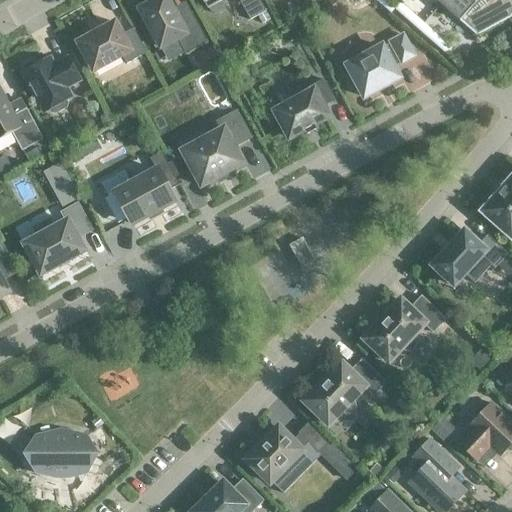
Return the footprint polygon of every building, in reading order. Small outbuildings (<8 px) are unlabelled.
[(153,34),(150,35),(149,36),(156,49),(160,46),(161,48),(177,39),(186,55),(208,43),(191,13),(178,20),(167,0),(157,0),(140,10),(153,34)] [(202,0),(202,1),(204,3),(207,9),(209,8),(211,12),(215,14),(219,14),(223,12),(225,9),(225,4),(223,1),(224,0),(238,0),(250,20),(266,12),(259,0),(202,0)] [(396,8),(386,0),(374,0),(391,14),(395,10),(396,8)] [(511,17),(511,0),(445,0),(441,5),(477,36),(511,17)] [(400,3),(396,8),(395,10),(419,31),(424,25),(400,3)] [(271,20),(266,12),(258,16),(263,24),(271,20)] [(78,43),(94,71),(122,56),(127,65),(147,54),(133,29),(122,35),(115,23),(101,31),(102,32),(93,37),(92,35),(78,43)] [(453,50),(424,25),(419,31),(445,54),(453,50)] [(391,44),(389,45),(383,48),(382,47),(358,60),(357,59),(352,57),(343,62),(341,68),(351,87),(357,84),(364,98),(378,91),(377,90),(386,85),(386,86),(399,79),(393,68),(402,63),(402,64),(415,57),(403,36),(390,43),(391,44)] [(221,57),(214,45),(204,51),(210,62),(221,57)] [(44,113),(50,110),(52,112),(55,114),(66,108),(67,104),(66,101),(72,98),(67,88),(81,81),(68,58),(49,68),(45,61),(35,67),(34,65),(31,64),(25,67),(24,70),(25,72),(22,74),(44,113)] [(213,69),(193,80),(216,122),(236,111),(213,69)] [(297,95),(298,96),(299,99),(275,112),(290,139),(304,131),(306,135),(317,129),(315,125),(329,117),(323,107),(335,100),(324,80),(297,95)] [(0,139),(12,133),(22,151),(43,140),(26,109),(14,116),(0,89),(0,139)] [(206,128),(209,134),(210,137),(182,152),(201,187),(244,164),(235,148),(252,139),(237,110),(206,128)] [(79,145),(66,152),(72,164),(85,156),(79,145)] [(150,159),(155,168),(156,171),(132,184),(125,172),(102,185),(108,197),(116,193),(133,225),(175,202),(169,191),(180,185),(162,153),(150,159)] [(0,157),(0,176),(13,169),(5,155),(0,157)] [(511,178),(482,212),(511,239),(511,238),(511,178)] [(63,206),(80,196),(71,179),(53,188),(63,206)] [(62,213),(65,219),(67,222),(25,245),(41,275),(84,251),(77,239),(92,231),(78,204),(62,213)] [(464,275),(466,277),(474,284),(491,266),(494,269),(507,255),(487,236),(479,245),(464,232),(452,245),(451,244),(450,245),(451,246),(445,252),(444,251),(444,252),(445,253),(432,267),(454,286),(464,275)] [(302,239),(290,246),(302,268),(315,261),(302,239)] [(0,300),(0,301),(13,294),(6,280),(3,282),(1,279),(12,273),(0,251),(0,300)] [(422,297),(412,307),(410,309),(402,302),(403,302),(401,301),(399,302),(400,302),(385,318),(385,317),(384,319),(382,322),(381,321),(380,323),(366,338),(364,340),(366,341),(387,361),(389,363),(390,361),(401,349),(404,352),(408,353),(412,351),(415,348),(416,344),(415,340),(412,338),(424,325),(433,333),(446,320),(422,297)] [(479,372),(493,357),(483,348),(470,363),(479,372)] [(362,360),(352,370),(350,372),(343,365),(341,363),(340,365),(326,380),(324,382),(322,384),(320,386),(306,401),(304,402),(306,404),(306,403),(327,424),(328,426),(330,424),(329,424),(341,412),(344,415),(348,416),(352,414),(355,411),(356,407),(355,403),(352,401),(364,388),(373,397),(386,383),(362,360)] [(511,381),(502,392),(511,401),(511,381)] [(458,444),(477,462),(478,460),(477,459),(484,452),(485,453),(487,451),(485,450),(489,446),(500,457),(507,449),(509,451),(511,451),(511,422),(491,404),(485,411),(482,409),(478,409),(473,414),(473,418),(476,420),(469,428),(471,429),(458,444)] [(98,418),(92,423),(97,429),(103,424),(98,418)] [(299,435),(295,439),(292,441),(279,428),(247,460),(270,483),(302,451),(301,450),(308,443),(319,454),(328,444),(308,424),(298,434),(299,435)] [(86,437),(61,431),(36,437),(26,455),(36,473),(52,477),(53,474),(57,475),(66,475),(70,474),(70,477),(86,473),(97,455),(86,437)] [(409,483),(438,511),(446,511),(465,493),(451,478),(461,468),(453,461),(431,440),(413,459),(423,469),(409,483)] [(328,444),(319,454),(325,461),(336,449),(330,443),(328,444)] [(251,511),(262,501),(243,481),(232,492),(224,483),(194,511),(251,511)] [(410,511),(404,506),(402,508),(387,492),(369,511),(370,511),(410,511)]
